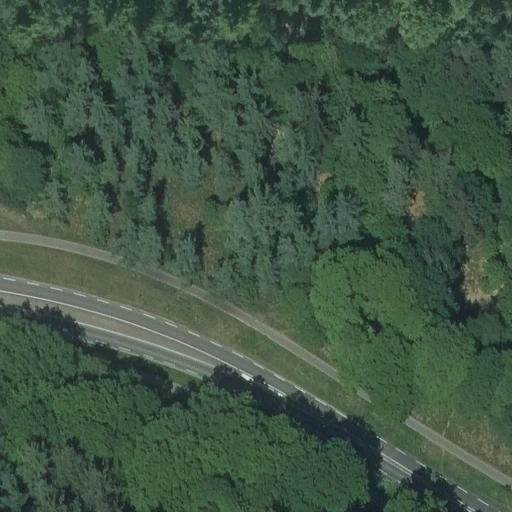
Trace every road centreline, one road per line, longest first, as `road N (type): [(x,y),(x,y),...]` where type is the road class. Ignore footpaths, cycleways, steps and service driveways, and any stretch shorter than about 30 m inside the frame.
road 1 (primary): [(470,511),(198,356),(0,300)]
road 2 (track): [(511,300),(417,290),(256,292),(214,301)]
